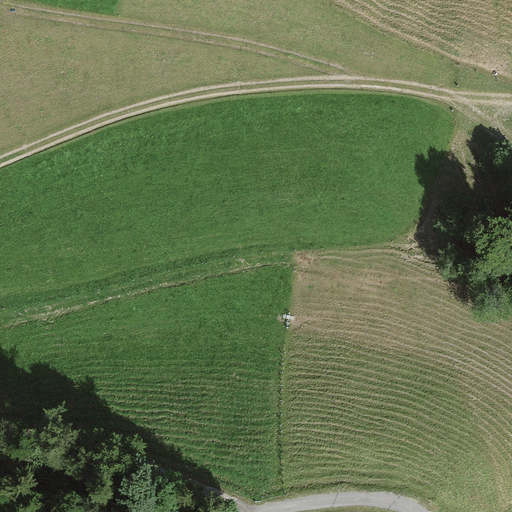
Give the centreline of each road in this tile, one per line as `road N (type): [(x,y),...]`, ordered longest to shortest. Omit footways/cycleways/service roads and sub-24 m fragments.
road 1 (track): [(511,100),(360,82),(191,93),(127,110),(0,164)]
road 2 (track): [(0,4),(233,42),(331,66),(360,82)]
road 3 (track): [(0,428),(146,463),(206,485),(245,511)]
road 4 (unclassified): [(264,511),(363,497),(421,511)]
